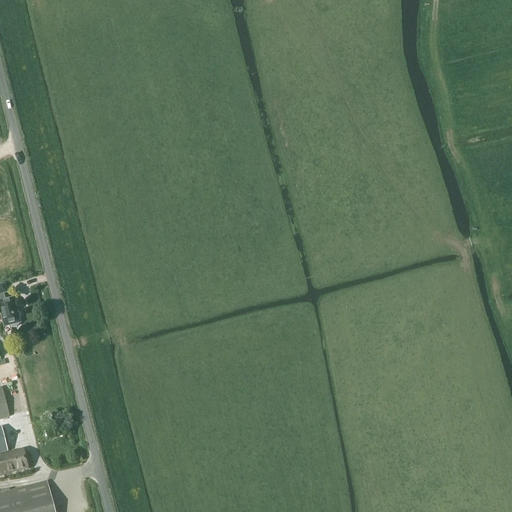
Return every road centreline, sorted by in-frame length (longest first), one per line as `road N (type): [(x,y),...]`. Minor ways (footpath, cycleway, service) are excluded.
road 1 (unclassified): [(0,67),(110,511)]
road 2 (track): [(468,276),(460,245),(485,238),(485,231),(434,52),(436,0)]
